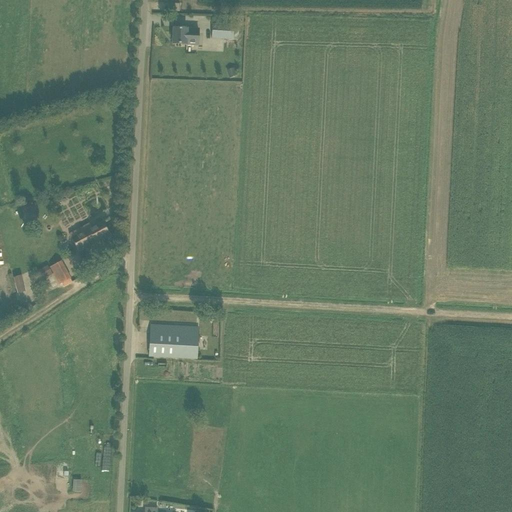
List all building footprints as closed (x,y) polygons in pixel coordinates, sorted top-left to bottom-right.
[(212,39),(233,40),(234,25),(212,24),(212,39)] [(179,27),(179,29),(173,28),(172,44),(195,46),(196,29),(185,29),(185,27),(179,27)] [(35,211),(33,202),(20,206),(22,214),(35,211)] [(89,245),(89,246),(109,235),(102,223),(92,228),(89,224),(70,234),(79,252),(85,248),(85,247),(89,245)] [(60,261),(49,267),(58,285),(69,279),(60,261)] [(43,279),(52,274),(46,265),(38,270),(43,279)] [(13,276),(15,293),(24,292),(22,275),(13,276)] [(198,335),(150,333),(149,357),(197,359),(198,335)] [(80,492),(80,480),(72,480),(71,492),(80,492)]
